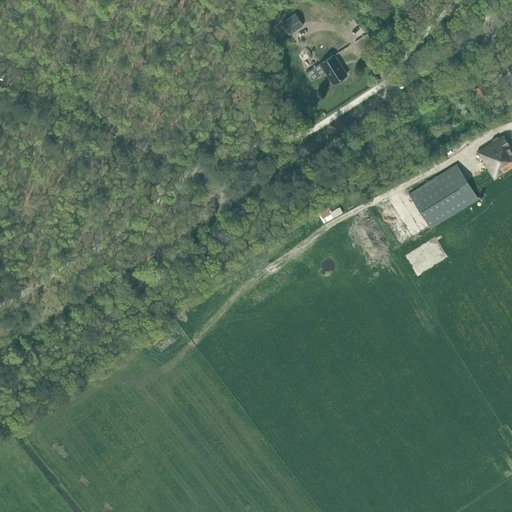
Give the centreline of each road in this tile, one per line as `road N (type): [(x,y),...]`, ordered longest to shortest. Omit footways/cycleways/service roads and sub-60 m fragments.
road 1 (unclassified): [(226,200),(483,30)]
road 2 (unclassified): [(0,341),(226,200)]
road 3 (unclassified): [(226,200),(188,169),(0,62)]
